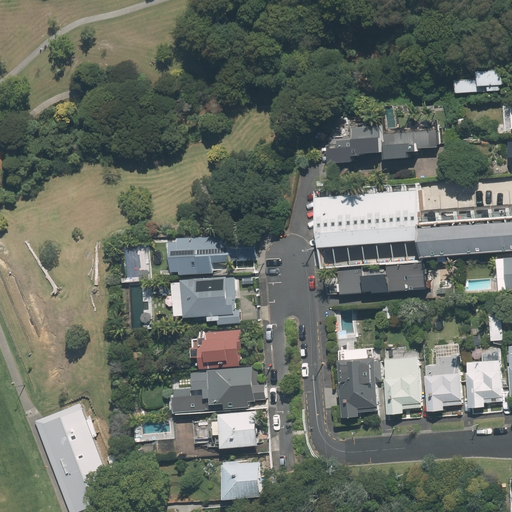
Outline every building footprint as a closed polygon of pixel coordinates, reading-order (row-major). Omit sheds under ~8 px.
[(459,77),(459,91),(504,91),(505,83),(509,84),(509,69),(486,69),(486,78),(459,77)] [(332,136),(334,161),(361,160),(361,153),(389,152),(388,122),(355,124),(355,135),(332,136)] [(444,127),(390,132),(392,158),(416,156),(415,150),(424,149),(424,146),(445,145),(444,127)] [(432,169),(415,169),(415,179),(432,179),(432,169)] [(416,239),(430,239),(428,210),(427,182),(412,183),(416,239)] [(402,240),(416,239),(412,183),(398,184),(402,240)] [(387,241),(402,240),(398,184),(384,185),(387,241)] [(373,242),(387,241),(384,185),(369,186),(373,242)] [(358,243),(373,242),(369,186),(355,187),(358,243)] [(344,244),(358,243),(355,187),(340,188),(344,244)] [(330,245),(344,244),(340,188),(326,189),(330,245)] [(511,204),(497,206),(500,252),(511,251),(511,204)] [(480,207),(483,253),(500,252),(497,206),(480,207)] [(462,208),(466,254),(483,253),(480,207),(462,208)] [(445,209),(448,255),(466,254),(462,208),(445,209)] [(430,239),(431,256),(448,255),(445,209),(428,210),(430,239)] [(261,231),(184,236),(185,240),(172,240),(174,268),(186,268),(186,273),(263,268),(261,231)] [(346,293),(432,288),(431,260),(344,265),(346,293)] [(179,317),(222,315),(222,323),(243,322),(242,307),(238,307),(236,276),(178,279),(179,317)] [(500,277),(465,279),(466,297),(501,295),(500,277)] [(154,280),(131,280),(131,329),(155,329),(154,280)] [(505,312),(494,312),(494,343),(505,343),(505,312)] [(245,329),(202,330),(202,336),(198,337),(198,356),(206,356),(207,365),(217,365),(217,359),(231,358),(231,364),(246,364),(245,329)] [(441,362),(430,362),(433,410),(450,409),(450,405),(464,404),(461,341),(440,342),(441,362)] [(380,351),(345,351),(345,416),(363,416),(362,408),(381,408),(380,351)] [(404,351),(388,351),(390,413),(408,413),(408,405),(425,405),(424,355),(404,355),(404,351)] [(489,401),(506,401),(505,354),(486,355),(486,359),(471,360),(472,408),(489,407),(489,401)] [(258,365),(215,368),(198,369),(199,388),(210,387),(211,393),(211,396),(216,395),(217,402),(231,401),(231,405),(254,404),(253,398),(270,397),(269,383),(259,383),(258,365)] [(177,411),(210,409),(209,394),(194,395),(194,387),(180,388),(180,393),(176,393),(177,411)] [(82,511),(117,499),(81,402),(38,418),(72,511),(82,511)] [(262,410),(226,412),(226,418),(220,419),(221,433),(227,433),(228,447),(265,444),(262,410)] [(120,451),(110,454),(117,474),(126,471),(120,451)] [(268,460),(229,460),(230,496),(268,495),(268,460)]
